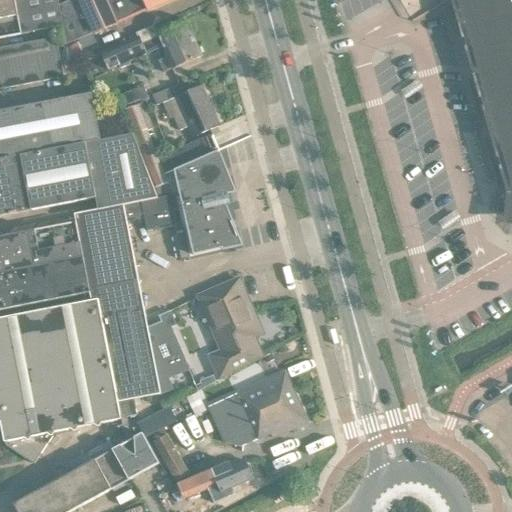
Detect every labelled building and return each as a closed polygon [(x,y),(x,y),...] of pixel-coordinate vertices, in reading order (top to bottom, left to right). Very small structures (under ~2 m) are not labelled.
[(58,5),(57,0),(0,0),(0,37),(62,25),(58,5)] [(66,44),(94,31),(95,32),(115,24),(111,16),(143,2),(147,10),(169,0),(68,0),(58,5),(62,25),(66,44)] [(511,0),(452,0),(458,21),(508,193),(511,191),(511,0)] [(158,60),(163,72),(201,56),(187,22),(162,33),(158,24),(141,31),(143,34),(124,43),(99,53),(107,70),(142,55),(143,58),(153,53),(152,50),(162,46),(166,57),(158,60)] [(55,37),(0,47),(0,88),(63,77),(55,37)] [(77,43),(65,48),(69,69),(84,63),(77,43)] [(124,106),(147,97),(143,86),(120,95),(124,106)] [(173,118),(179,130),(188,126),(192,137),(156,153),(165,173),(219,149),(210,129),(219,125),(201,86),(175,97),(182,114),(173,118)] [(156,106),(175,97),(170,87),(151,96),(156,106)] [(0,159),(85,143),(101,140),(91,93),(0,110),(0,159)] [(170,181),(168,174),(163,176),(146,132),(152,130),(142,103),(124,110),(154,188),(170,181)] [(101,140),(85,143),(0,159),(0,216),(97,197),(99,208),(97,208),(97,210),(123,205),(157,197),(132,134),(101,140)] [(229,203),(232,202),(230,193),(227,194),(218,153),(218,151),(216,151),(174,170),(194,255),(222,249),(222,248),(234,246),(225,205),(230,204),(229,203)] [(76,222),(83,257),(90,293),(91,301),(97,299),(117,402),(133,399),(160,393),(138,279),(126,221),(144,218),(146,230),(170,226),(174,225),(171,210),(177,209),(174,194),(157,197),(123,205),(97,210),(81,213),(74,214),(76,222)] [(0,236),(0,273),(83,257),(76,222),(0,236)] [(83,257),(0,273),(0,310),(90,293),(83,257)] [(225,349),(210,356),(220,379),(262,356),(253,337),(258,335),(251,318),(255,316),(249,303),(246,305),(243,297),(246,296),(238,279),(202,294),(209,312),(204,314),(209,324),(214,322),(225,349)] [(0,421),(5,445),(26,459),(29,454),(33,453),(38,456),(55,432),(70,429),(74,431),(76,431),(78,427),(93,424),(97,427),(99,426),(101,423),(121,419),(121,417),(117,402),(97,299),(91,301),(0,318),(0,421)] [(239,447),(270,433),(272,437),(307,422),(285,372),(207,406),(223,443),(239,447)] [(133,399),(117,402),(121,417),(136,414),(133,399)] [(169,406),(137,424),(143,433),(144,437),(176,419),(169,406)] [(129,480),(131,478),(159,463),(144,437),(143,433),(113,450),(129,480)] [(167,434),(153,442),(175,481),(189,473),(167,434)] [(69,511),(129,480),(113,450),(13,504),(17,511),(69,511)] [(237,464),(235,460),(198,475),(179,483),(184,495),(217,481),(221,491),(251,478),(250,475),(251,471),(249,466),(246,464),(244,461),(237,464)]
